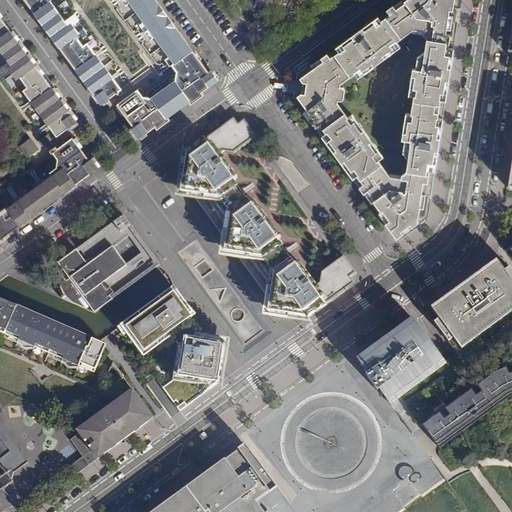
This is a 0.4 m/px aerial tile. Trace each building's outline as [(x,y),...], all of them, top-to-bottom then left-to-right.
[(22,0),(74,70),(99,104),(103,101),(118,122),(125,117),(139,137),(201,92),(188,74),(202,64),(155,0),(22,0)] [(321,53),(318,49),(308,56),(311,60),(298,69),(300,73),(293,72),(291,84),(298,85),(294,88),(304,102),(301,104),(324,136),(327,134),(335,143),(334,144),(332,146),(340,157),(343,155),(350,165),(347,167),(369,196),(370,195),(372,199),(374,197),(381,207),(379,208),(382,212),(381,213),(398,235),(406,228),(407,229),(412,225),(412,223),(420,217),(419,216),(421,203),(423,189),(427,190),(433,190),(438,156),(435,156),(437,144),(440,145),(442,130),(439,129),(441,119),(444,119),(445,111),(440,110),(443,92),(448,93),(449,84),(447,84),(449,73),(451,73),(452,68),(454,58),(451,57),(453,46),(455,47),(457,39),(451,38),(453,24),(448,23),(449,19),(451,3),(451,0),(387,0),(390,4),(381,10),(378,5),(372,9),(375,13),(364,21),(361,17),(350,26),(352,29),(343,36),(343,35),(340,32),(330,40),(332,44),(321,53)] [(372,9),(361,17),(364,21),(375,13),(372,9)] [(0,240),(1,240),(66,191),(63,187),(68,184),(71,188),(83,179),(59,147),(57,144),(49,150),(45,144),(71,124),(75,122),(0,19),(0,240)] [(352,29),(350,26),(340,32),(343,35),(343,36),(352,29)] [(330,40),(318,49),(321,53),(332,44),(330,40)] [(201,92),(215,83),(202,64),(188,74),(201,92)] [(285,83),(291,84),(293,72),(287,71),(285,83)] [(445,111),(448,93),(443,92),(440,110),(445,111)] [(339,259),(338,257),(321,270),(319,281),(316,282),(309,287),(306,284),(309,282),(305,278),(303,280),(300,276),(306,271),(305,269),(299,260),(295,263),(293,260),(292,261),(286,254),(287,253),(285,250),(283,250),(278,243),(279,242),(277,239),(281,237),(274,228),(272,225),(266,230),(263,225),(266,224),(263,219),(260,221),(258,218),(264,213),(262,210),(255,201),(252,204),(249,201),(248,202),(242,194),(243,194),(240,190),(239,191),(234,184),(236,183),(234,180),(237,177),(231,169),(228,166),(222,170),(220,166),(222,164),(219,160),(217,162),(214,158),(220,154),(221,153),(224,151),(234,153),(257,136),(245,119),(239,123),(234,117),(186,153),(187,154),(183,178),(181,180),(280,313),(281,312),(306,315),(306,316),(311,312),(308,308),(314,304),(315,305),(316,307),(320,306),(321,302),(320,300),(319,300),(326,295),(329,299),(354,281),(350,275),(356,270),(344,255),(339,259)] [(330,144),(332,146),(334,144),(335,143),(327,134),(324,136),(326,138),(325,139),(329,145),(330,144)] [(59,147),(83,179),(91,173),(97,169),(89,158),(86,160),(70,138),(59,147)] [(232,167),(221,153),(220,154),(214,158),(217,162),(219,160),(222,164),(220,166),(222,170),(228,166),(231,169),(232,167)] [(346,165),(347,167),(350,165),(343,155),(340,157),(342,159),(341,160),(345,166),(346,165)] [(241,190),(236,183),(234,184),(239,191),(240,190),(243,194),(242,194),(248,202),(249,201),(241,190)] [(263,209),(262,210),(264,213),(258,218),(260,221),(263,219),(266,224),(263,225),(266,230),(272,225),(274,228),(276,226),(263,209)] [(95,312),(110,301),(160,264),(152,253),(127,271),(124,267),(128,265),(114,246),(110,249),(107,245),(128,230),(128,226),(127,222),(127,219),(123,215),(79,247),(91,263),(89,264),(77,248),(58,262),(67,275),(64,277),(62,274),(59,272),(62,298),(80,306),(83,303),(80,299),(86,295),(89,299),(86,301),(95,312)] [(292,261),(293,260),(287,252),(279,242),(278,243),(283,250),(285,250),(287,253),(286,254),(292,261)] [(503,269),(495,258),(467,278),(469,281),(459,288),(458,285),(429,306),(438,317),(433,321),(447,340),(452,337),(460,347),(511,308),(511,269),(508,265),(503,269)] [(306,268),(305,269),(306,271),(300,276),(303,280),(305,278),(309,282),(306,284),(309,287),(316,282),(314,279),(306,268)] [(469,281),(467,278),(458,285),(459,288),(469,281)] [(173,289),(136,316),(134,318),(121,327),(131,341),(134,339),(146,355),(168,339),(169,340),(174,336),(184,350),(176,378),(172,381),(174,383),(164,391),(180,412),(220,383),(226,341),(207,339),(190,315),(194,313),(180,295),(178,297),(173,289)] [(321,302),(320,306),(321,305),(329,299),(326,295),(319,300),(320,300),(321,302)] [(105,344),(100,342),(26,310),(0,299),(0,305),(44,323),(103,349),(105,344)] [(318,307),(320,306),(316,307),(315,305),(314,304),(308,308),(311,312),(318,307)] [(93,371),(103,349),(44,323),(0,305),(0,331),(17,339),(16,341),(33,348),(34,346),(61,358),(60,360),(77,367),(78,365),(93,371)] [(444,360),(413,318),(357,359),(388,402),(444,360)] [(181,346),(172,381),(176,378),(184,350),(181,346)] [(511,361),(510,362),(511,366),(511,370),(508,372),(505,365),(493,371),(475,384),(480,390),(475,393),(470,387),(443,407),(447,414),(443,417),(438,411),(420,423),(437,446),(507,395),(511,393),(511,361)] [(174,383),(172,381),(163,388),(164,391),(174,383)] [(480,390),(475,384),(470,387),(475,393),(480,390)] [(151,414),(134,390),(123,398),(116,403),(93,421),(89,424),(78,431),(95,455),(113,441),(116,444),(119,442),(116,439),(123,434),(126,437),(134,430),(132,427),(151,414)] [(447,414),(443,407),(438,411),(443,417),(447,414)] [(0,461),(7,472),(11,469),(13,471),(28,461),(0,421),(0,461)] [(97,458),(95,455),(78,431),(69,438),(81,456),(64,468),(71,477),(97,458)] [(119,442),(126,437),(123,434),(116,439),(119,442)] [(266,489),(235,447),(145,511),(250,511),(245,505),(266,489)]
